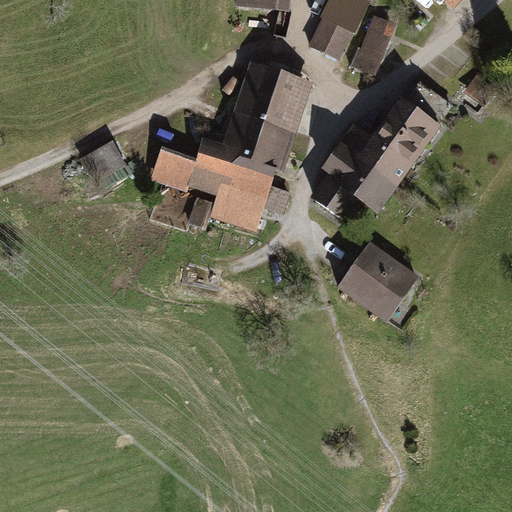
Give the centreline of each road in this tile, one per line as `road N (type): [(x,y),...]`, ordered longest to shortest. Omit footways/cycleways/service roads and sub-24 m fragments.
road 1 (track): [(383,511),(400,481),(399,462),(364,401),(296,212),(323,134),(361,99)]
road 2 (unclassified): [(312,72),(361,99),(492,0)]
